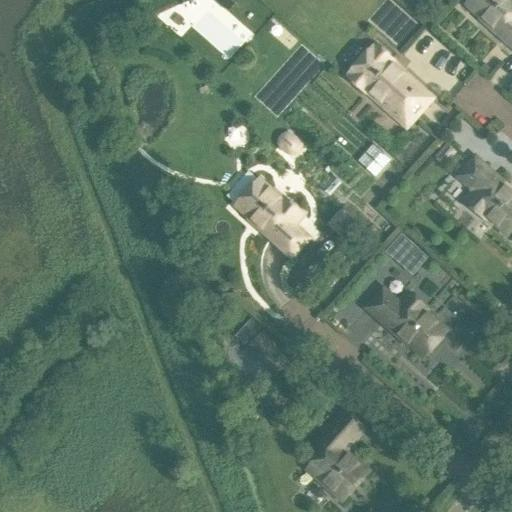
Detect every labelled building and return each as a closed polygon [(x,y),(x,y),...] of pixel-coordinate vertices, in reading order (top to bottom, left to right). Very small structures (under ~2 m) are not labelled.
[(407,0),(407,1),(419,11),(429,0),(407,0)] [(511,0),(471,0),(467,5),(492,28),(491,30),(511,48),(511,0)] [(393,62),(376,47),(374,50),(373,49),(349,75),(350,76),(348,79),(365,94),(367,91),(378,100),(376,101),(386,110),(393,102),(415,121),(432,101),(411,82),(412,81),(402,72),(401,74),(391,64),(393,62)] [(281,151),(287,155),(289,156),(291,156),(294,157),(297,155),(299,154),(301,151),(302,148),(302,145),(301,143),(299,140),(293,134),(290,133),(286,133),(283,134),(280,136),(278,139),(278,142),(278,145),(279,148),(281,151)] [(443,166),(456,151),(446,143),(434,158),(443,166)] [(508,237),(511,232),(511,193),(506,188),(507,187),(475,159),(458,179),(474,193),(465,203),(483,220),(486,217),(508,237)] [(281,201),(259,181),(236,207),(262,230),(260,231),(292,260),(310,240),(293,225),(302,215),(284,198),(281,201)] [(328,228),(349,245),(360,232),(339,215),(328,228)] [(402,237),(395,245),(389,252),(413,273),(426,258),(402,237)] [(400,304),(383,290),(366,310),(397,338),(399,336),(425,359),(448,333),(425,313),(428,311),(409,294),(400,304)] [(273,340),(257,357),(274,373),(290,355),(273,340)] [(345,452),(365,430),(345,412),(325,434),(333,442),(307,471),(343,503),(369,473),(354,460),(353,461),(343,452),(344,451),(345,452)]
